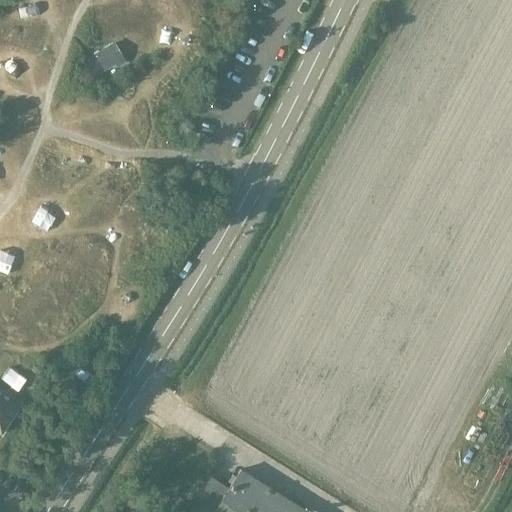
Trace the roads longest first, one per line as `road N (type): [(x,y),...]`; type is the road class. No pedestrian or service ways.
road 1 (secondary): [(44,511),(252,180),(342,0)]
road 2 (track): [(85,0),(0,210)]
road 3 (track): [(427,511),(429,479),(511,321)]
